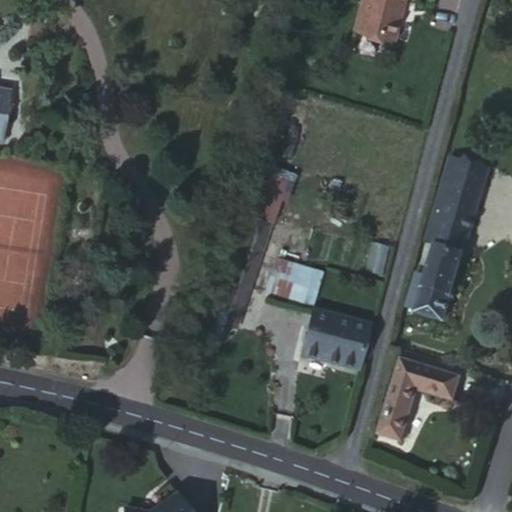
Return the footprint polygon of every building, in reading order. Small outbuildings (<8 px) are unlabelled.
[(401,0),(361,0),(353,32),(391,42),(401,0)] [(0,146),(9,95),(0,92),(0,146)] [(436,246),(426,276),(416,310),(415,313),(443,321),(487,172),(451,162),(425,243),(436,246)] [(238,246),(231,243),(211,307),(219,309),(238,246)] [(261,253),(238,246),(219,309),(240,316),(261,253)] [(285,260),(273,294),(311,308),(323,273),(285,260)] [(416,310),(426,276),(416,272),(406,307),(416,310)] [(368,331),(311,317),(302,355),(359,369),(368,331)] [(457,379),(402,361),(380,434),(401,440),(418,388),(451,399),(457,379)]
